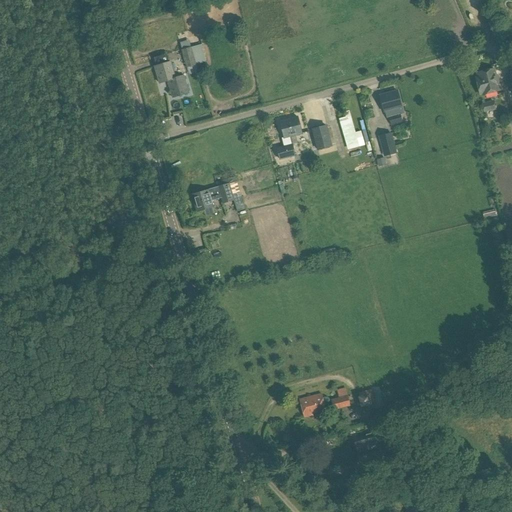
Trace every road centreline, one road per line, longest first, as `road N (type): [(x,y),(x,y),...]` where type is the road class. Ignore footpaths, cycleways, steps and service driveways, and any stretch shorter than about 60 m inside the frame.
road 1 (track): [(63,0),(117,175),(152,234),(235,511)]
road 2 (secondary): [(256,511),(146,142)]
road 3 (unclassified): [(146,142),(511,41)]
road 4 (secondary): [(146,142),(105,0)]
road 5 (track): [(511,338),(405,406)]
